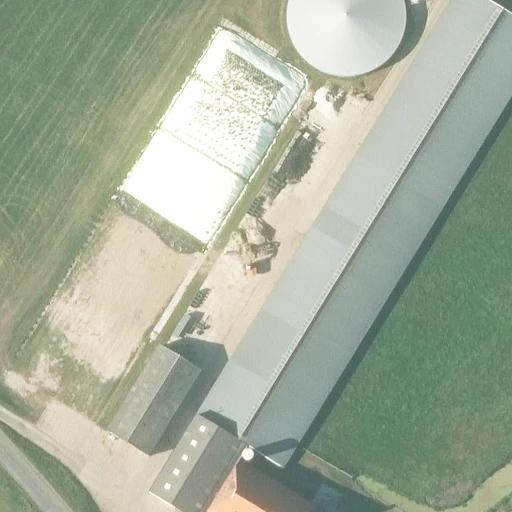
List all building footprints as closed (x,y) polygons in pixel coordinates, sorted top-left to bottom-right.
[(321,511),(239,462),(248,449),(283,470),(511,94),(511,13),(489,0),(448,0),(146,496),(173,511),(321,511)] [(288,0),(287,3),(286,11),(285,19),(286,26),(287,34),(289,40),(292,46),(296,52),(300,57),(305,62),(310,67),(317,71),(324,74),(332,77),(341,78),(349,78),(357,76),(365,74),(373,71),(379,67),(385,62),(390,57),(394,52),(397,46),(400,40),(402,33),(404,26),(404,19),(404,11),(402,3),(401,0),(288,0)] [(254,89),(248,99),(282,120),(289,110),(254,89)] [(212,367),(328,145),(236,98),(229,111),(255,124),(229,174),(213,165),(195,201),(176,191),(112,315),(212,367)] [(157,346),(123,403),(105,432),(148,458),(201,373),(157,346)]
